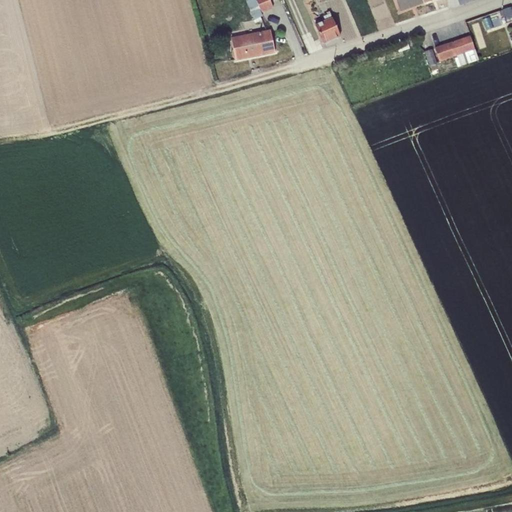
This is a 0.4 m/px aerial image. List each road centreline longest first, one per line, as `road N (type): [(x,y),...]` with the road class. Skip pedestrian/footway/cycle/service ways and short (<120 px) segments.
road 1 (residential): [(496,0),(225,86)]
road 2 (track): [(225,86),(0,138)]
